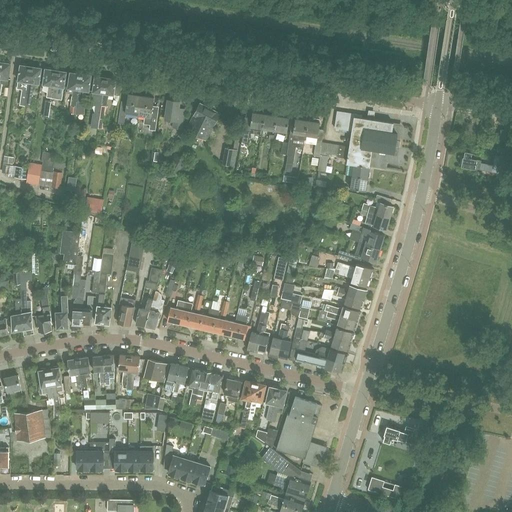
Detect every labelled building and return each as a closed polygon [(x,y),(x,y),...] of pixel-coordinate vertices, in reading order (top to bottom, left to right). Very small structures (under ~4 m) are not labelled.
[(0,98),(2,84),(7,84),(10,63),(8,63),(9,62),(4,61),(4,62),(0,62),(0,98)] [(17,89),(22,89),(20,105),(25,105),(26,101),(27,94),(31,66),(28,66),(28,64),(23,64),(23,65),(21,65),(18,81),(17,89)] [(26,101),(25,105),(30,106),(34,83),(39,84),(42,68),(39,67),(40,66),(35,65),(35,67),(31,66),(27,94),(26,101)] [(47,97),(52,98),(56,70),(52,69),(52,68),(48,67),(48,69),(45,68),(43,84),(44,85),(43,90),(48,91),(47,97)] [(59,70),(56,70),(52,98),(62,99),(64,87),(66,71),(64,71),(64,70),(60,69),(59,70)] [(67,93),(73,94),(71,106),(76,107),(81,73),(77,73),(77,72),(73,71),(73,72),(70,72),(67,93)] [(75,112),(75,113),(84,113),(84,102),(82,102),(82,98),(88,99),(89,91),(91,75),(89,75),(89,74),(85,73),(84,74),(81,73),(77,101),(76,107),(75,112)] [(98,76),(95,76),(93,92),(99,93),(99,95),(93,94),(91,105),(96,105),(94,114),(93,114),(92,122),(98,123),(99,117),(101,105),(106,77),(102,77),(102,75),(98,75),(98,76)] [(109,78),(106,77),(101,105),(99,117),(105,118),(109,94),(120,96),(121,86),(115,85),(116,79),(114,78),(114,77),(110,77),(109,78)] [(129,93),(128,102),(127,106),(121,105),(118,122),(125,123),(127,112),(139,114),(142,95),(129,93)] [(155,97),(142,95),(139,114),(145,115),(144,124),(150,125),(150,129),(156,130),(159,111),(153,110),(155,97)] [(174,121),(173,127),(182,128),(185,109),(179,108),(181,102),(168,99),(165,119),(174,121)] [(212,129),(219,113),(212,110),(211,108),(209,106),(207,107),(199,103),(186,131),(206,141),(208,136),(212,129)] [(334,128),(343,129),(346,112),(337,111),(334,128)] [(265,114),(252,112),(250,127),(262,129),(265,114)] [(353,114),(346,112),(343,129),(350,130),(353,114)] [(277,116),(265,114),(262,129),(274,131),(277,116)] [(350,130),(352,131),(359,132),(361,118),(362,115),(353,114),(350,130)] [(289,118),(277,116),(274,131),(287,133),(289,118)] [(287,154),(286,161),(293,162),(293,163),(296,146),(296,145),(292,144),(293,138),(305,140),(305,135),(307,121),(305,120),(302,120),(302,118),(301,117),(297,116),(295,117),(295,119),(293,130),(292,133),(290,133),(288,143),(286,154),(287,154)] [(368,119),(361,118),(359,132),(352,131),(347,158),(354,159),(357,161),(356,164),(369,166),(386,169),(389,152),(394,153),(395,146),(399,147),(400,140),(396,140),(397,133),(391,132),(393,123),(373,120),(374,117),(368,116),(368,119)] [(305,135),(317,137),(320,120),(319,119),(314,118),(312,119),(312,121),(307,121),(305,135)] [(234,166),(236,149),(240,127),(237,127),(233,149),(225,147),(222,164),(234,166)] [(241,143),(241,145),(247,146),(248,142),(249,133),(250,131),(243,130),(241,143)] [(316,144),(314,155),(320,156),(320,154),(322,142),(316,141),(316,144)] [(320,154),(337,157),(343,158),(345,146),(322,142),(320,154)] [(41,170),(39,185),(51,186),(54,168),(55,161),(56,155),(56,153),(45,151),(43,161),(43,164),(42,170),(41,170)] [(159,152),(152,151),(151,160),(157,161),(159,152)] [(475,168),(479,169),(481,160),(477,159),(474,158),(475,154),(472,153),(472,152),(465,151),(464,156),(463,156),(463,158),(461,157),(460,164),(461,164),(461,166),(475,169),(475,168)] [(180,173),(188,161),(174,153),(167,165),(180,173)] [(320,154),(320,156),(318,170),(326,171),(328,156),(320,154)] [(354,159),(347,158),(347,163),(348,163),(346,175),(352,176),(367,178),(368,173),(369,166),(356,164),(357,161),(354,159)] [(29,168),(27,179),(26,183),(39,185),(41,170),(42,170),(43,164),(29,162),(29,168)] [(15,174),(16,166),(3,164),(2,172),(15,174)] [(29,168),(16,166),(15,174),(14,177),(27,179),(29,168)] [(54,168),(51,186),(60,188),(63,169),(54,168)] [(367,178),(352,176),(350,189),(365,191),(367,178)] [(75,193),(76,189),(77,179),(69,178),(66,192),(75,193)] [(86,191),(76,189),(75,193),(74,199),(84,201),(86,191)] [(363,203),(361,209),(389,218),(392,206),(388,205),(390,199),(376,195),(374,201),(380,203),(378,209),(376,209),(376,207),(370,205),(363,203)] [(103,199),(87,197),(85,211),(100,216),(103,199)] [(385,229),(389,218),(361,209),(360,214),(366,216),(364,223),(385,229)] [(181,220),(171,210),(162,219),(172,228),(181,220)] [(349,239),(359,242),(379,248),(384,235),(369,230),(370,228),(351,222),(349,228),(356,231),(355,236),(350,234),(349,239)] [(63,254),(62,264),(68,265),(67,268),(75,269),(75,264),(76,265),(77,258),(80,232),(62,229),(59,253),(63,254)] [(132,240),(126,270),(139,272),(145,243),(132,240)] [(375,262),(379,248),(359,242),(355,255),(339,250),(337,256),(360,263),(361,257),(375,262)] [(228,248),(224,262),(234,265),(238,251),(228,248)] [(180,252),(174,250),(172,255),(172,256),(178,259),(180,252)] [(43,252),(31,252),(32,263),(37,263),(36,256),(38,257),(43,257),(43,256),(43,252)] [(248,253),(241,252),(241,255),(240,254),(238,266),(246,268),(249,257),(247,256),(248,253)] [(97,293),(99,293),(96,322),(96,323),(100,323),(101,323),(102,324),(106,325),(107,323),(109,324),(111,307),(103,306),(107,275),(111,275),(114,255),(103,253),(99,282),(97,293)] [(298,256),(291,254),(289,262),(296,264),(298,256)] [(254,255),(252,263),(263,265),(264,257),(254,255)] [(320,257),(312,255),(309,265),(316,267),(320,257)] [(172,256),(168,265),(175,267),(178,259),(172,256)] [(279,256),(274,277),(283,280),(288,259),(279,256)] [(83,259),(77,258),(76,265),(75,264),(75,269),(72,287),(74,287),(72,298),(76,299),(77,298),(77,296),(83,297),(84,297),(86,280),(81,279),(83,259)] [(336,267),(340,268),(370,277),(373,269),(356,263),(355,267),(338,262),(336,267)] [(288,263),(287,272),(294,273),(295,264),(288,263)] [(152,267),(149,281),(158,283),(162,269),(152,267)] [(368,286),(370,277),(340,268),(336,267),(336,268),(333,268),(327,268),(326,269),(352,277),(351,281),(368,286)] [(31,271),(19,272),(20,284),(20,291),(26,290),(25,280),(31,280),(31,271)] [(294,275),(288,274),(286,281),(293,282),(294,275)] [(172,290),(175,284),(176,281),(171,279),(165,295),(170,297),(172,290)] [(0,291),(2,291),(1,290),(8,288),(8,280),(0,282),(0,291)] [(158,283),(149,281),(146,280),(145,287),(156,290),(158,283)] [(261,282),(255,281),(250,299),(257,301),(261,282)] [(285,282),(283,290),(293,293),(295,285),(285,282)] [(334,289),(338,290),(364,299),(366,290),(350,285),(348,289),(335,285),(334,289)] [(40,332),(40,333),(46,332),(46,331),(51,330),(50,323),(52,323),(47,294),(46,289),(39,290),(43,314),(36,316),(39,332),(40,332)] [(333,294),(334,290),(324,289),(322,298),(331,300),(333,294)] [(361,307),(364,299),(338,290),(334,289),(334,290),(333,294),(345,298),(344,302),(361,307)] [(21,298),(21,300),(22,329),(32,328),(31,311),(27,312),(26,290),(20,291),(21,298)] [(156,290),(153,299),(152,303),(145,326),(155,328),(160,312),(161,313),(165,300),(162,299),(162,297),(161,295),(160,293),(158,291),(157,291),(156,290)] [(293,293),(283,290),(281,298),(291,300),(293,293)] [(56,312),(57,328),(58,328),(59,329),(62,329),(63,328),(68,327),(67,311),(69,311),(68,296),(61,296),(62,311),(56,312)] [(74,301),(72,324),(75,324),(76,326),(79,326),(80,325),(82,325),(83,308),(83,297),(77,296),(77,298),(76,299),(74,301)] [(86,308),(83,308),(82,325),(83,325),(84,326),(87,326),(88,325),(91,325),(93,296),(87,296),(86,308)] [(135,299),(122,296),(120,303),(122,303),(118,322),(120,322),(120,323),(123,324),(125,323),(130,324),(135,299)] [(12,331),(22,329),(21,300),(21,298),(15,298),(16,314),(11,315),(12,331)] [(152,303),(153,299),(148,298),(145,308),(140,307),(138,314),(136,323),(145,326),(152,303)] [(289,309),(290,308),(292,302),(283,299),(280,307),(289,309)] [(311,304),(309,301),(303,299),(302,303),(301,306),(310,307),(311,304)] [(180,323),(184,310),(185,302),(179,300),(177,308),(168,306),(166,315),(169,316),(168,321),(180,323)] [(302,303),(292,301),(292,302),(290,308),(300,311),(301,306),(302,303)] [(187,325),(192,326),(196,313),(191,312),(193,304),(185,302),(184,310),(180,323),(187,325)] [(256,351),(262,325),(265,311),(267,307),(262,305),(256,333),(251,332),(247,349),(256,351)] [(327,305),(325,310),(328,310),(331,311),(357,320),(360,311),(343,305),(339,308),(327,305)] [(310,308),(301,306),(300,311),(299,317),(307,319),(310,308)] [(206,329),(217,332),(220,318),(218,318),(220,311),(219,309),(211,308),(210,316),(206,329)] [(0,309),(0,335),(8,334),(5,319),(2,319),(0,309)] [(354,329),(357,320),(331,311),(328,310),(327,315),(339,319),(338,323),(354,329)] [(265,353),(269,336),(269,332),(265,331),(269,312),(265,311),(262,325),(256,351),(265,353)] [(197,313),(196,313),(192,326),(194,327),(206,329),(210,316),(197,313)] [(237,314),(235,322),(232,335),(244,338),(245,334),(248,334),(250,325),(245,324),(247,318),(245,316),(237,314)] [(235,322),(220,318),(217,332),(232,335),(235,322)] [(269,354),(278,356),(284,331),(286,324),(281,323),(278,338),(273,337),(269,354)] [(284,331),(278,356),(286,358),(291,341),(286,340),(289,325),(286,324),(284,331)] [(296,327),(294,337),(301,339),(303,328),(302,328),(296,327)] [(326,329),(325,333),(351,341),(353,332),(337,327),(335,332),(326,329)] [(348,350),(351,341),(325,333),(321,331),(319,335),(333,340),(331,344),(348,350)] [(294,337),(291,348),(298,349),(301,339),(294,337)] [(316,350),(315,353),(318,354),(344,362),(347,353),(330,348),(322,346),(321,351),(316,350)] [(289,359),(308,363),(324,367),(342,371),(344,362),(318,354),(315,353),(298,349),(291,348),(289,359)] [(123,388),(127,388),(128,379),(130,354),(121,353),(119,369),(124,369),(123,378),(122,381),(123,388)] [(103,355),(105,380),(105,382),(105,385),(110,384),(110,378),(115,378),(114,370),(115,370),(113,354),(103,355)] [(127,388),(131,388),(133,389),(135,377),(138,375),(138,371),(141,356),(130,354),(128,379),(127,388)] [(103,355),(94,356),(95,371),(100,371),(101,383),(105,382),(105,380),(103,355)] [(88,386),(87,381),(86,377),(90,376),(90,372),(91,371),(88,356),(78,358),(83,387),(88,386)] [(83,387),(78,358),(68,359),(71,375),(76,374),(78,388),(83,387)] [(165,381),(169,364),(149,359),(144,376),(165,381)] [(173,391),(180,364),(171,362),(165,389),(173,391)] [(189,367),(180,364),(173,391),(178,392),(180,382),(185,383),(189,367)] [(49,368),(53,397),(59,396),(58,391),(63,390),(59,366),(57,367),(56,366),(53,366),(52,367),(49,368)] [(196,406),(198,399),(196,398),(203,370),(193,367),(188,388),(193,389),(189,404),(196,406)] [(53,397),(49,368),(45,369),(44,368),(41,368),(40,369),(39,370),(40,380),(38,380),(39,386),(41,386),(43,393),(47,393),(48,399),(46,399),(47,405),(53,404),(53,397)] [(212,372),(203,370),(196,398),(198,399),(202,400),(205,388),(208,389),(212,372)] [(212,402),(216,403),(223,376),(220,374),(212,372),(208,389),(213,390),(211,402),(212,402)] [(7,391),(21,388),(18,374),(4,377),(7,391)] [(242,381),(228,378),(225,393),(226,395),(229,396),(228,400),(237,402),(242,381)] [(246,427),(248,418),(250,410),(256,382),(248,380),(245,381),(242,397),(247,398),(240,426),(246,427)] [(266,384),(256,382),(250,410),(248,418),(253,419),(257,400),(262,401),(266,384)] [(272,415),(278,388),(276,387),(276,386),(273,385),(273,386),(270,386),(266,402),(270,403),(266,419),(270,420),(272,415)] [(272,415),(271,420),(275,421),(277,412),(282,413),(283,406),(287,390),(283,389),(283,388),(281,388),(280,388),(278,388),(272,415)] [(145,408),(158,408),(160,397),(160,396),(148,393),(145,408)] [(295,395),(289,413),(316,423),(318,416),(314,415),(318,402),(295,395)] [(116,408),(116,400),(116,396),(106,396),(106,400),(107,408),(116,408)] [(94,397),(89,397),(84,398),(85,409),(96,409),(96,399),(94,397)] [(96,409),(107,408),(106,400),(96,399),(96,409)] [(126,400),(116,400),(116,408),(126,408),(126,400)] [(204,407),(202,418),(206,420),(212,421),(215,410),(211,409),(212,402),(211,402),(206,401),(204,407)] [(220,402),(218,413),(224,414),(226,403),(220,402)] [(51,437),(48,409),(14,414),(16,431),(9,432),(11,442),(51,437)] [(305,457),(316,423),(289,413),(287,413),(276,448),(305,457)] [(385,426),(383,433),(384,433),(384,435),(385,435),(383,441),(390,443),(390,442),(393,443),(395,438),(397,439),(416,445),(421,446),(425,433),(415,430),(415,428),(406,425),(404,432),(400,430),(400,429),(387,425),(386,427),(385,426)] [(230,431),(221,428),(218,437),(228,440),(230,431)] [(267,436),(265,442),(270,445),(271,446),(276,434),(272,433),(273,429),(269,428),(268,431),(267,436)] [(265,442),(267,436),(268,431),(257,429),(255,436),(265,442)] [(109,441),(109,452),(115,452),(115,468),(128,469),(128,450),(129,450),(129,448),(118,447),(115,447),(115,438),(109,438),(109,441)] [(166,443),(165,454),(173,457),(169,469),(168,472),(181,476),(186,458),(187,456),(172,451),(174,446),(166,443)] [(140,469),(153,469),(154,445),(140,445),(140,450),(141,450),(140,469)] [(278,471),(291,475),(298,477),(299,477),(301,470),(271,446),(261,457),(278,471)] [(0,450),(0,449),(0,464),(2,464),(2,467),(9,467),(9,447),(0,447),(0,450)] [(90,447),(77,447),(77,468),(90,468),(90,447)] [(90,468),(103,468),(103,447),(90,447),(90,468)] [(140,450),(129,450),(128,450),(128,469),(140,469),(141,450),(140,450)] [(198,462),(186,458),(181,476),(192,480),(198,462)] [(192,480),(205,483),(210,466),(198,462),(192,480)] [(305,498),(310,481),(298,478),(299,477),(298,477),(291,475),(290,479),(277,475),(274,484),(287,489),(286,492),(305,498)] [(372,476),(368,489),(381,493),(385,480),(372,476)] [(395,483),(391,496),(404,500),(408,487),(395,483)] [(222,493),(211,490),(207,502),(229,509),(235,491),(223,487),(222,493)] [(284,499),(275,496),(271,495),(270,499),(273,500),(301,509),(304,500),(285,494),(284,499)] [(134,511),(134,499),(108,499),(107,510),(118,510),(118,511),(134,511)] [(273,500),(270,499),(269,499),(268,503),(281,507),(280,511),(281,511),(300,511),(301,509),(273,500)] [(203,511),(228,511),(229,509),(207,502),(203,511)]
